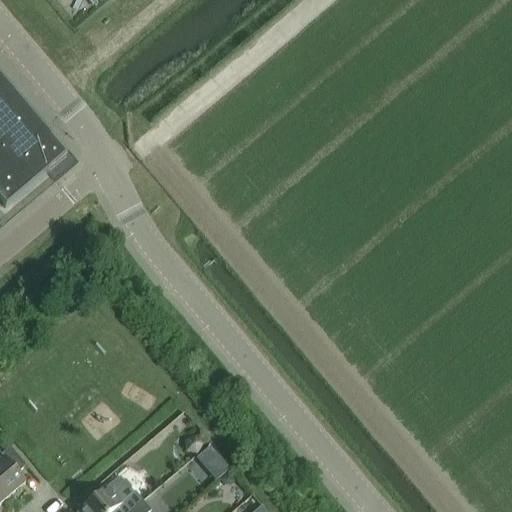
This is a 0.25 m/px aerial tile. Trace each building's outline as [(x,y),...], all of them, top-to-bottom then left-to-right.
[(65,157),(0,79),(0,203),(4,209),(65,157)] [(197,456),(204,445),(195,436),(184,440),(185,453),(197,456)] [(210,447),(197,458),(207,469),(220,458),(215,452),(210,447)] [(26,467),(10,448),(0,455),(0,490),(8,499),(24,485),(16,475),(26,467)] [(132,493),(130,491),(131,488),(125,481),(121,481),(119,478),(107,488),(78,511),(130,511),(143,502),(134,492),(132,493)] [(149,511),(151,511),(143,502),(130,511),(149,511)]
